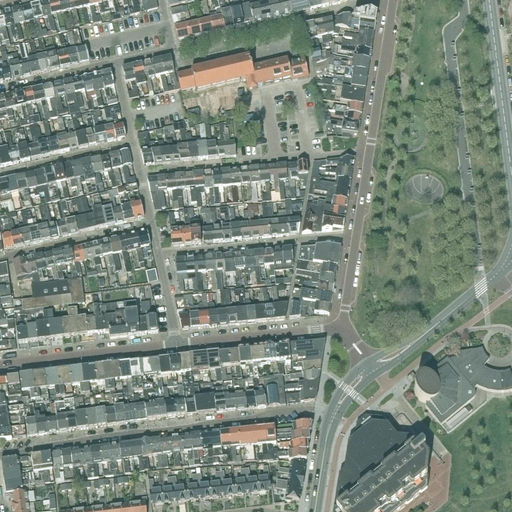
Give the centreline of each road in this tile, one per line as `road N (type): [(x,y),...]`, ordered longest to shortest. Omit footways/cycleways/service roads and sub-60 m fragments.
road 1 (residential): [(0,451),(266,414),(329,415)]
road 2 (residential): [(158,254),(355,238)]
road 3 (residential): [(172,50),(361,5)]
road 4 (secondary): [(511,177),(488,0)]
road 5 (residential): [(0,366),(175,345)]
road 6 (residential): [(175,345),(342,328)]
road 7 (residential): [(0,260),(151,226)]
road 8 (residential): [(392,3),(369,152)]
road 9 (residential): [(0,177),(133,146)]
road 10 (residential): [(236,164),(369,152)]
